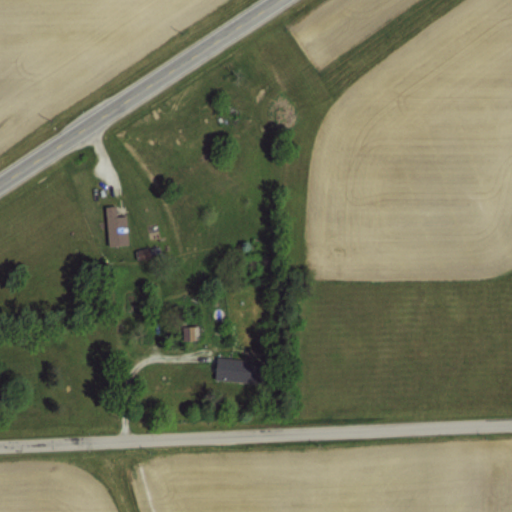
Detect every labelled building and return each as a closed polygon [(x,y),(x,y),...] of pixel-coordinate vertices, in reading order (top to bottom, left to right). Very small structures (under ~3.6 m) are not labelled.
[(109,207),(111,247),(131,246),(130,217),(119,217),(119,206),(109,207)] [(141,260),(155,259),(154,250),(140,251),(141,260)] [(178,325),(178,339),(192,339),(192,325),(178,325)] [(187,342),(202,342),(202,327),(187,327),(187,342)] [(212,354),(209,375),(255,381),(257,359),(212,354)]
